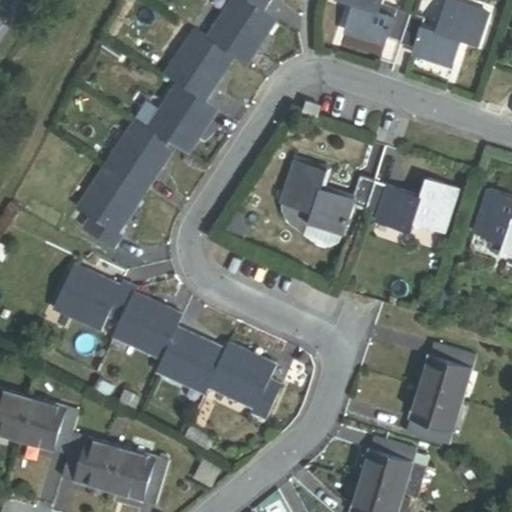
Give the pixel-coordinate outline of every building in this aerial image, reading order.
[(233,57),(247,66),(276,21),(263,12),(244,0),(234,0),(208,41),(233,57)] [(244,0),(263,12),(270,0),(244,0)] [(395,18),(380,14),(384,0),(336,0),(336,1),(354,7),(345,33),(385,46),(388,39),(395,18)] [(462,42),(481,48),(491,17),(447,2),(437,33),(422,28),(415,48),(413,55),(453,69),(462,42)] [(388,39),(401,44),(411,16),(397,11),(395,18),(388,39)] [(415,48),(422,28),(424,20),(411,16),(401,44),(415,48)] [(204,102),(233,57),(208,41),(195,32),(166,77),(178,85),(204,102)] [(176,147),(189,155),(218,111),(204,102),(178,85),(149,129),(176,147)] [(317,116),(321,104),(307,99),(303,111),(317,116)] [(147,192),(176,147),(149,129),(137,121),(107,166),(147,192)] [(344,235),(344,234),(354,199),(321,190),(327,171),(297,162),(284,206),(313,215),(309,225),(344,235)] [(119,234),(147,192),(107,166),(80,209),(93,218),(85,230),(115,249),(123,237),(119,234)] [(361,210),(366,212),(374,185),(360,180),(354,199),(344,234),(353,237),(361,210)] [(413,224),(445,233),(458,190),(427,182),(422,199),(389,189),(381,216),(379,224),(411,234),(413,224)] [(366,212),(381,216),(389,189),(374,185),(366,212)] [(511,197),(490,190),(476,234),(506,243),(503,254),(511,256),(511,197)] [(85,230),(93,218),(80,209),(72,221),(85,230)] [(116,337),(136,295),(138,290),(124,284),(122,288),(75,267),(56,309),(116,337)] [(164,359),(178,329),(184,317),(136,295),(116,337),(164,359)] [(207,394),(210,388),(227,351),(178,329),(164,359),(159,372),(207,394)] [(421,388),(462,401),(476,357),(435,344),(421,388)] [(256,409),(269,380),(276,366),(230,345),(227,351),(210,388),(256,409)] [(101,379),(94,390),(110,399),(116,388),(101,379)] [(254,413),(268,419),(283,387),(269,380),(256,409),(254,413)] [(407,432),(448,445),(462,401),(421,388),(407,432)] [(0,436),(20,442),(33,399),(0,389),(0,436)] [(138,398),(125,392),(120,404),(132,410),(138,398)] [(20,442),(68,456),(75,435),(81,413),(33,399),(20,442)] [(191,430),(176,422),(166,440),(181,448),(191,430)] [(215,443),(191,430),(181,448),(206,460),(215,443)] [(62,478),(111,492),(123,449),(75,435),(68,456),(62,478)] [(361,480),(405,493),(405,491),(414,462),(418,451),(375,438),(361,480)] [(111,492),(157,505),(170,463),(123,449),(111,492)] [(213,487),(222,469),(205,460),(195,478),(213,487)] [(419,495),(428,466),(414,462),(405,491),(419,495)] [(351,511),(398,511),(405,493),(361,480),(351,511)]
